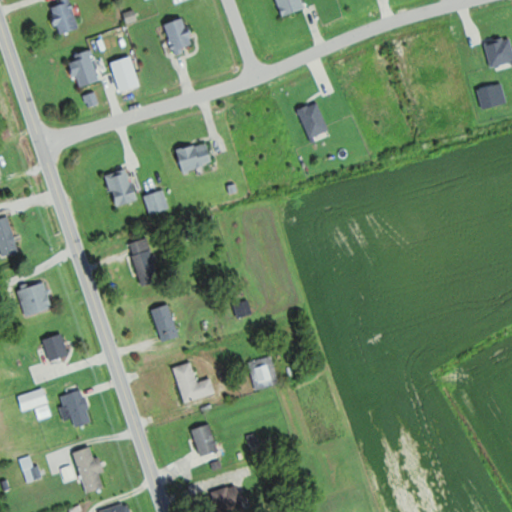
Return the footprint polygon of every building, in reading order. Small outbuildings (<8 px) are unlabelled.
[(83,26),(71,0),(64,0),(51,6),(64,34),(83,26)] [(279,0),(283,15),(306,10),(304,0),(279,0)] [(170,22),(175,54),(195,51),(190,18),(170,22)] [(71,59),(82,88),(103,81),(92,51),(71,59)] [(216,162),(209,141),(179,151),(186,172),(216,162)] [(107,176),(120,208),(141,199),(129,168),(107,176)] [(152,215),(172,209),(166,190),(146,196),(152,215)] [(1,218),(1,254),(16,254),(16,218),(1,218)] [(161,282),(150,239),(133,243),(143,287),(161,282)] [(55,309),(48,282),(20,290),(27,316),(55,309)] [(239,316),(252,316),(252,301),(238,302),(239,316)] [(180,334),(171,305),(154,310),(163,339),(180,334)] [(45,340),(52,361),(71,355),(64,334),(45,340)] [(282,383),(274,355),(253,361),(260,389),(282,383)] [(186,403),(219,393),(214,378),(200,382),(193,360),(175,365),(186,403)] [(53,414),(45,388),(19,397),(24,412),(37,407),(41,419),(53,414)] [(77,427),(95,422),(85,390),(63,396),(66,406),(62,407),(66,420),(74,418),(77,427)] [(203,457),(221,450),(212,423),(194,430),(203,457)] [(75,452),(89,492),(106,486),(101,472),(107,470),(102,456),(97,457),(93,446),(75,452)] [(21,460),(25,469),(18,474),(24,486),(49,472),(44,463),(37,467),(31,455),(21,460)] [(232,511),(246,509),(240,485),(215,491),(220,511),(232,511)] [(132,511),(129,502),(101,511),(132,511)]
